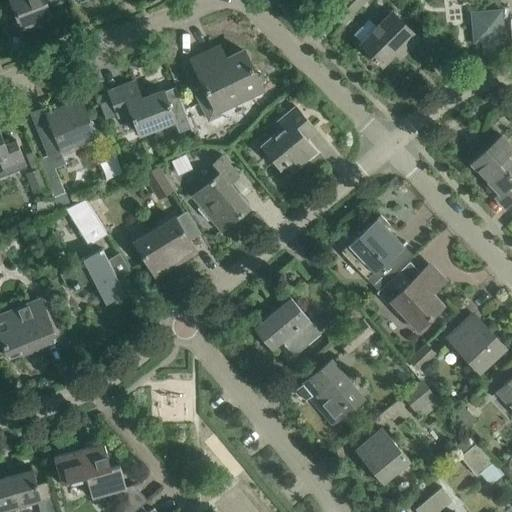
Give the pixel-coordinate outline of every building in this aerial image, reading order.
[(44,0),(0,0),(0,8),(12,4),(20,27),(50,16),(44,0)] [(364,0),(341,0),(332,10),(343,22),(364,0)] [(504,40),(501,10),(471,13),(474,43),(504,40)] [(360,44),(382,65),(402,44),(408,49),(418,39),(391,13),(360,44)] [(200,78),(190,82),(208,120),(221,115),(219,110),(262,89),(243,50),(225,59),(219,46),(191,60),(200,78)] [(192,130),(175,87),(142,100),(135,82),(108,92),(117,116),(129,111),(138,134),(174,120),(178,132),(189,127),(191,131),(192,130)] [(48,155),(37,159),(52,197),(64,192),(55,167),(65,163),(61,152),(97,137),(81,98),(44,112),(51,129),(39,134),(48,155)] [(313,126),(296,106),(277,122),(282,128),(260,147),(279,169),(284,165),(285,165),(286,165),(292,172),(316,151),(302,135),(313,126)] [(0,175),(26,166),(16,141),(5,145),(0,132),(0,175)] [(511,160),(506,154),(511,149),(511,147),(501,135),(488,147),(490,149),(485,154),(483,153),(471,164),(499,193),(495,197),(505,208),(511,201),(511,160)] [(160,166),(159,167),(164,176),(202,158),(202,156),(204,156),(199,147),(160,166)] [(47,188),(33,151),(26,153),(32,171),(25,173),(32,194),(47,188)] [(192,197),(199,206),(198,208),(208,220),(209,219),(220,231),(242,213),(239,210),(246,205),(249,208),(250,207),(230,183),(239,176),(223,156),(214,164),(221,173),(192,197)] [(157,201),(173,190),(164,176),(159,167),(158,165),(141,176),(157,201)] [(83,195),(65,206),(80,231),(98,220),(83,195)] [(367,279),(368,280),(406,243),(405,242),(402,245),(387,228),(390,225),(380,215),(341,252),(343,253),(345,251),(370,276),(367,279)] [(174,219),(135,243),(142,254),(152,271),(177,256),(179,260),(194,251),(188,241),(184,234),(174,219)] [(83,261),(59,273),(68,290),(92,278),(105,303),(125,293),(101,248),(81,258),(83,261)] [(420,273),(409,261),(376,293),(388,305),(391,301),(417,329),(442,305),(431,293),(443,282),(428,265),(420,273)] [(273,352),(283,343),(285,345),(286,344),(293,354),(292,354),(294,356),(320,334),(289,295),(287,297),(289,299),(276,309),(280,314),(277,317),(273,312),(265,318),(264,316),(262,318),(263,320),(253,328),(273,352)] [(53,340),(55,339),(39,299),(0,314),(0,336),(9,358),(21,353),(23,357),(55,344),(53,340)] [(504,347),(474,314),(448,338),(479,370),(504,347)] [(373,332),(362,318),(337,340),(348,353),(373,332)] [(405,363),(420,380),(421,379),(423,382),(429,376),(421,367),(435,353),(426,343),(405,363)] [(310,397),(332,423),(362,398),(330,360),(296,389),(305,401),(310,397)] [(511,376),(497,391),(511,407),(511,376)] [(421,379),(420,380),(402,395),(416,412),(425,406),(429,411),(437,403),(433,398),(436,397),(423,382),(421,379)] [(381,427),(354,450),(383,484),(410,461),(381,427)] [(103,442),(53,457),(60,481),(86,474),(93,498),(113,492),(115,497),(120,502),(111,510),(112,511),(133,511),(147,501),(134,485),(125,487),(119,465),(110,467),(103,442)] [(463,455),(479,474),(490,486),(503,475),(477,443),(460,457),(460,458),(463,455)] [(0,511),(13,511),(12,508),(41,499),(32,469),(6,476),(5,470),(0,471),(0,511)] [(440,511),(439,510),(451,500),(441,487),(415,509),(417,511),(440,511)]
